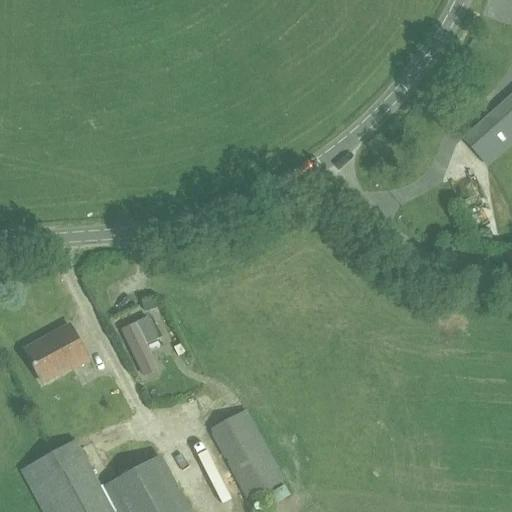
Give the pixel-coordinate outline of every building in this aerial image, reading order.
[(491,115),(463,139),(487,166),(511,144),(511,101),(493,118),(491,115)] [(456,245),(460,236),(451,232),(447,241),(456,245)] [(72,370),(88,361),(70,326),(25,351),(42,383),(71,367),(72,370)] [(284,482),(246,411),(211,430),(249,501),(284,482)] [(76,441),(21,471),(43,511),(188,511),(160,458),(101,490),(76,441)]
